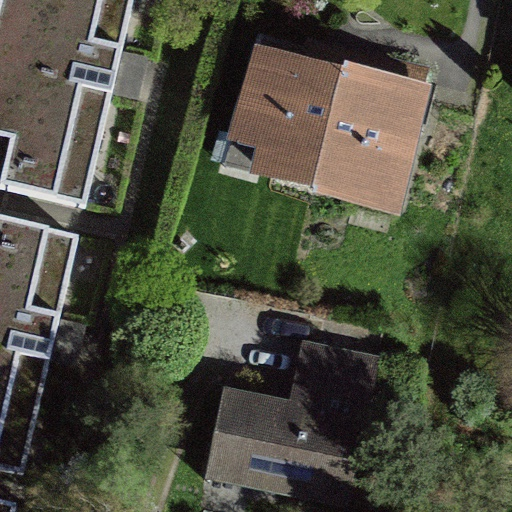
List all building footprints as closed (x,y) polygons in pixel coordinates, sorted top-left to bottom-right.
[(133,0),(0,0),(0,189),(85,209),(112,91),(133,0)] [(311,202),(343,82),(264,62),(232,181),(311,202)] [(343,82),(311,202),(399,226),(431,106),(343,82)] [(78,240),(0,221),(0,470),(23,476),(51,358),(78,240)] [(228,397),(216,464),(364,492),(389,360),(307,345),(295,410),(228,397)] [(0,503),(0,511),(14,511),(16,507),(0,503)]
